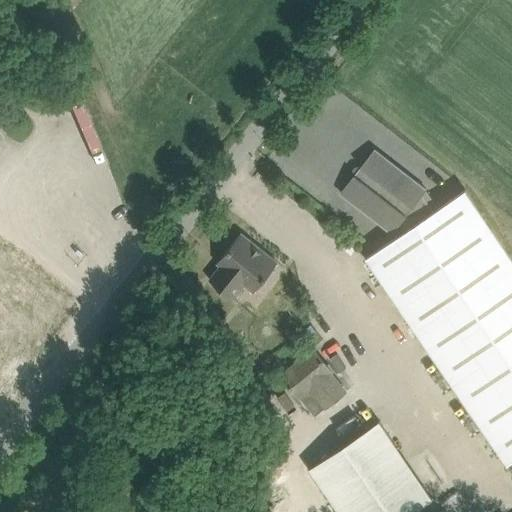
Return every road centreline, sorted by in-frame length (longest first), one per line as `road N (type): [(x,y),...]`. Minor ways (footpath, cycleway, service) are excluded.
road 1 (unclassified): [(0,449),(364,0)]
road 2 (unknown): [(241,150),(465,434)]
